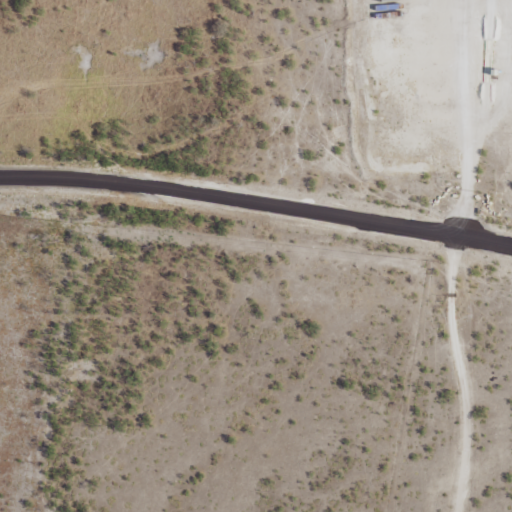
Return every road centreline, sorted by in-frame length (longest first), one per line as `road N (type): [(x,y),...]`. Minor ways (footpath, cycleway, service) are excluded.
road 1 (residential): [(511,245),(77,162),(0,163)]
road 2 (residential): [(444,511),(455,237)]
road 3 (track): [(455,237),(489,157),(501,0)]
